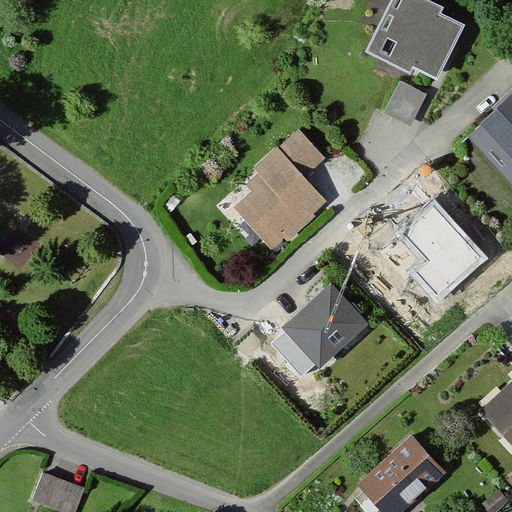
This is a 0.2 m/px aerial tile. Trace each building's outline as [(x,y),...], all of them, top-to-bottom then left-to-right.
[(437,2),(433,0),(383,0),(361,50),(408,72),(410,67),(434,79),(460,22),(434,9),(437,2)] [(511,79),(458,130),(511,187),(511,79)] [(427,96),(398,83),(386,111),(415,123),(427,96)] [(298,127),(253,165),(255,174),(243,184),(252,189),(232,206),(272,252),(329,203),(306,176),(326,159),(298,127)] [(486,258),(431,202),(399,233),(423,259),(408,274),(438,305),(486,258)] [(329,280),(278,324),(316,368),(366,324),(329,280)] [(511,381),(479,409),(511,447),(511,381)] [(397,511),(443,472),(410,434),(355,483),(380,511),(397,511)] [(75,511),(84,486),(41,472),(31,503),(57,511),(75,511)]
